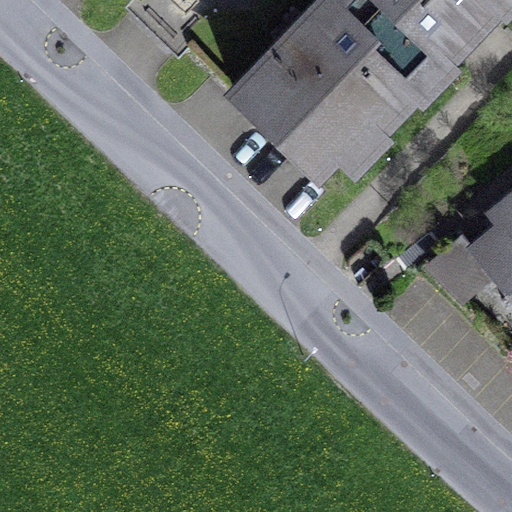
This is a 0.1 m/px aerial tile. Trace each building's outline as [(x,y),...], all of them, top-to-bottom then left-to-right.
[(179,60),(190,50),(138,0),(133,0),(125,8),(149,31),(179,60)] [(449,61),(474,36),(436,0),(330,0),(334,4),(315,23),(310,18),(236,94),(319,174),(336,156),(358,177),(393,141),(382,131),(415,97),(425,107),(460,71),(449,61)] [(511,0),(436,0),(474,36),(498,11),(509,21),(511,17),(511,0)] [(511,200),(493,216),(502,227),(475,250),(498,277),(511,293),(511,200)] [(466,303),(498,277),(475,250),(465,238),(430,267),(466,303)]
